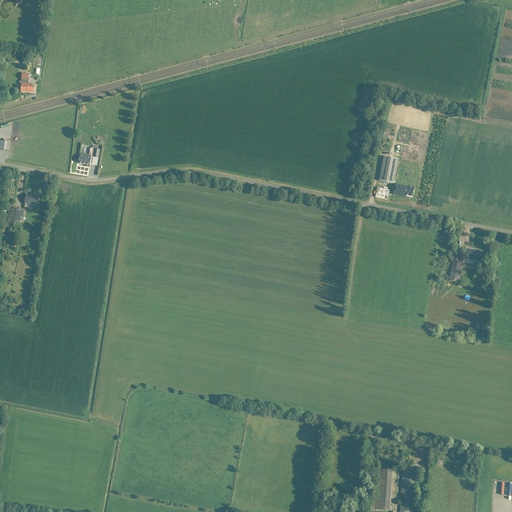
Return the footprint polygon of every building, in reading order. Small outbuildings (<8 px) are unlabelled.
[(21,92),(34,93),(34,85),(28,85),(29,75),(22,74),(21,92)] [(79,159),(78,164),(90,166),(92,157),(99,159),(100,154),(100,151),(100,150),(97,150),(92,149),(90,149),(89,155),(80,154),(79,159)] [(398,159),(384,157),(379,181),(394,184),(398,159)] [(380,183),(379,194),(391,195),(392,185),(380,183)] [(395,185),(393,194),(405,197),(405,195),(413,197),(414,190),(408,189),(408,187),(395,185)] [(26,200),(25,204),(33,205),(33,209),(37,210),(37,206),(38,201),(39,201),(39,200),(38,200),(39,197),(34,196),(34,197),(31,196),(26,195),(26,200)] [(24,210),(9,207),(6,226),(10,227),(11,223),(22,225),(24,210)] [(465,249),(464,254),(464,258),(478,261),(479,252),(475,251),(475,252),(472,252),(473,250),(465,249)] [(453,261),(449,281),(459,283),(462,263),(453,261)] [(414,464),(403,463),(402,471),(399,511),(405,511),(406,511),(411,511),(414,511),(418,465),(414,464)] [(376,500),(372,499),(371,509),(390,511),(390,506),(393,471),(378,470),(376,500)]
